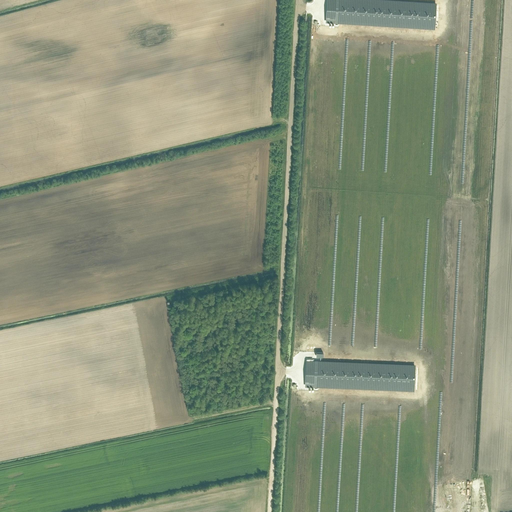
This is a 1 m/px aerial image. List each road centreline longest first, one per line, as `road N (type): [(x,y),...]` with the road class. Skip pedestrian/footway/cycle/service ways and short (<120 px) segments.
road 1 (track): [(297,0),(268,511)]
road 2 (track): [(282,273),(160,299)]
